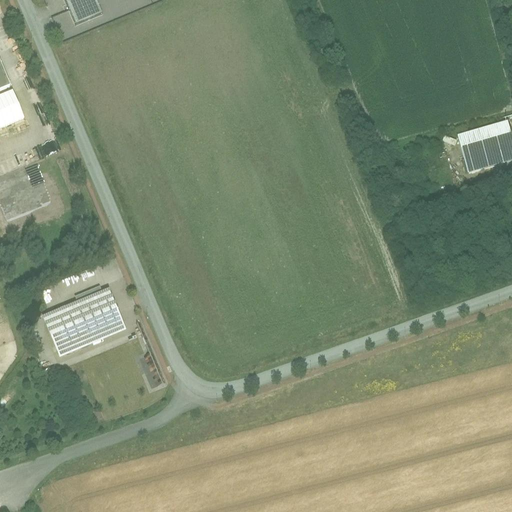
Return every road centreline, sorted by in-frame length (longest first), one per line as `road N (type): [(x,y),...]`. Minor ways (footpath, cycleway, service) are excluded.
road 1 (residential): [(213,400),(180,370),(25,0)]
road 2 (unclassified): [(511,295),(260,382)]
road 3 (residential): [(213,400),(0,483)]
